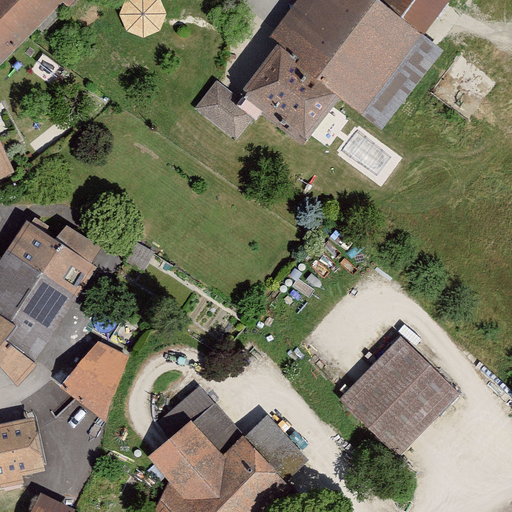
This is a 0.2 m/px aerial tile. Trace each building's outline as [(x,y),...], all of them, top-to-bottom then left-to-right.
[(77,0),(0,0),(0,64),(61,4),(67,10),(77,0)] [(342,100),(384,132),(443,56),(422,37),(384,4),(377,0),(302,0),(301,2),(269,45),(279,51),(342,100)] [(422,37),(450,0),(386,0),(384,4),(422,37)] [(243,94),(307,144),(342,100),(279,51),(243,94)] [(215,85),(192,112),(237,144),(256,115),(215,85)] [(0,368),(15,384),(71,308),(106,255),(67,228),(58,243),(30,222),(0,260),(0,368)] [(97,341),(59,390),(105,421),(125,362),(97,341)] [(401,343),(342,404),(398,463),(462,400),(401,343)] [(272,511),(293,493),(285,484),(308,462),(266,417),(241,440),(197,390),(157,422),(170,443),(149,462),(167,485),(155,511),(272,511)] [(33,419),(0,420),(0,479),(46,471),(33,419)] [(66,511),(40,499),(33,511),(66,511)]
